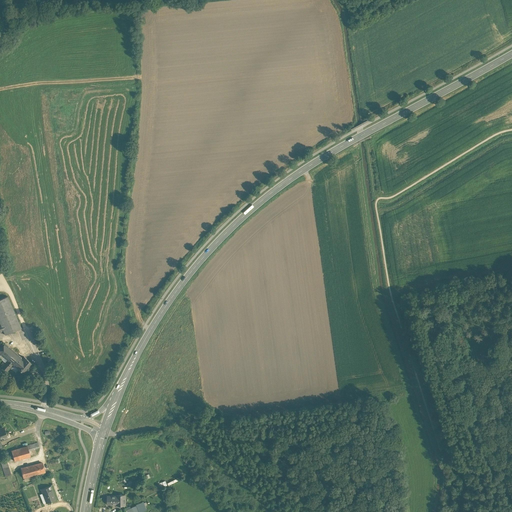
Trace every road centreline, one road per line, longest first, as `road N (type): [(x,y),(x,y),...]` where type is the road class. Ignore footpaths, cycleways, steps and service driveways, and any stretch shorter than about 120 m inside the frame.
road 1 (secondary): [(114,402),(162,309),(252,208),(335,149),(511,54)]
road 2 (track): [(511,129),(376,204),(389,288),(442,455),(438,511)]
road 3 (residential): [(0,275),(47,381),(43,410)]
